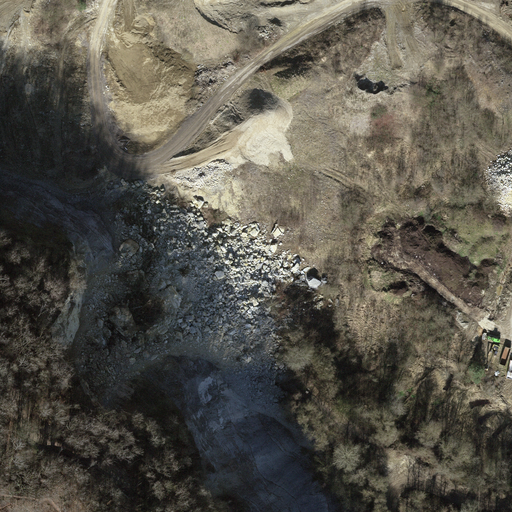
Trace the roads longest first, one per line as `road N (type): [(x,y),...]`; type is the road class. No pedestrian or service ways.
road 1 (track): [(114,0),(85,71),(112,159),(151,170),(310,12),(373,0)]
road 2 (track): [(511,502),(455,497),(417,478),(393,487),(390,511)]
road 3 (track): [(0,363),(39,439),(75,454)]
